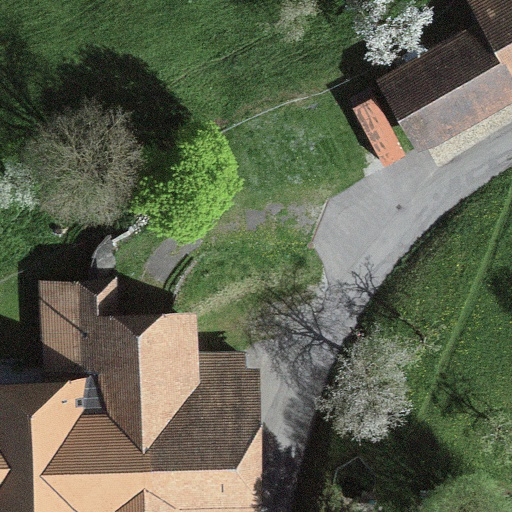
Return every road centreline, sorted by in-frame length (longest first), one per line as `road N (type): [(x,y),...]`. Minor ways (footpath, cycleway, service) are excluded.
road 1 (residential): [(511,159),(402,245),(316,363),(279,450),(273,511)]
road 2 (track): [(152,286),(170,257),(213,237),(315,230),(402,245)]
